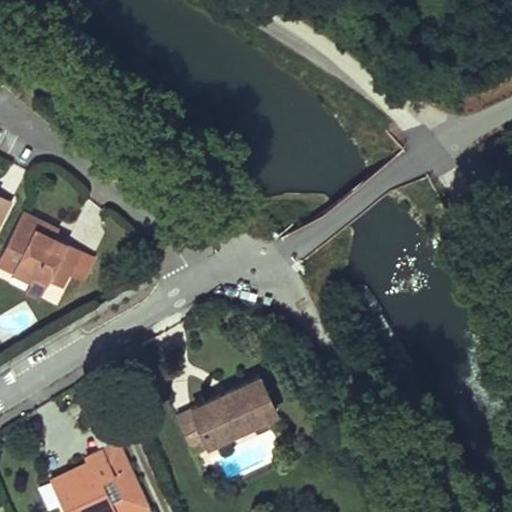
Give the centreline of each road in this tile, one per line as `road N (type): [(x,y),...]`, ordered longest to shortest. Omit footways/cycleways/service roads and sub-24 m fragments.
road 1 (track): [(0,42),(107,110),(200,190),(255,258)]
road 2 (residential): [(199,282),(294,243),(449,142)]
road 3 (residential): [(0,98),(157,219),(199,282)]
road 4 (track): [(259,0),(449,142)]
road 5 (residential): [(0,394),(199,282)]
